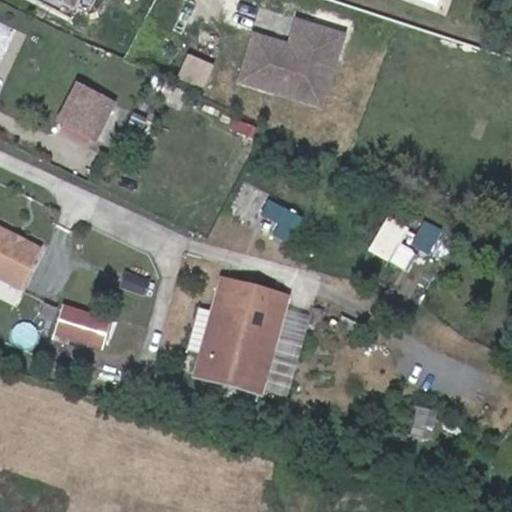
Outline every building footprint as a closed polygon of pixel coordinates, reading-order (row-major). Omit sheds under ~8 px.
[(270,49),(249,42),(237,81),(272,92),(275,85),(313,97),(320,73),(328,76),(341,36),(295,21),(281,62),(267,57),(270,49)] [(207,88),(217,64),(191,53),(181,77),(207,88)] [(318,107),(328,76),(320,73),(313,97),(275,85),(272,92),(318,107)] [(82,91),(64,131),(98,147),(117,107),(82,91)] [(296,242),(307,213),(271,199),(265,214),(283,221),(277,235),(296,242)] [(407,228),(388,218),(369,249),(389,261),(407,228)] [(9,233),(0,228),(0,276),(20,286),(40,249),(22,240),(15,242),(10,239),(9,233)] [(442,263),(456,238),(439,228),(424,254),(442,263)] [(154,298),(159,284),(136,276),(131,290),(154,298)] [(290,295),(221,278),(211,311),(199,308),(188,349),(200,352),(195,371),(264,391),(280,330),(290,295)] [(104,350),(110,329),(111,323),(53,307),(46,335),(104,350)] [(300,334),(280,330),(264,391),(285,396),(300,334)] [(264,391),(195,371),(194,376),(263,395),(264,391)] [(434,411),(421,409),(418,422),(431,425),(434,411)]
